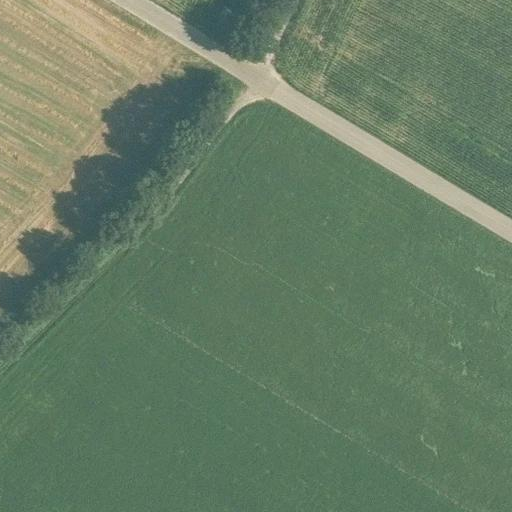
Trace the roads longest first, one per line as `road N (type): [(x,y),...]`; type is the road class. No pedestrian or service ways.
road 1 (track): [(298,0),(257,80),(160,214),(0,378)]
road 2 (unclassified): [(511,232),(121,0)]
